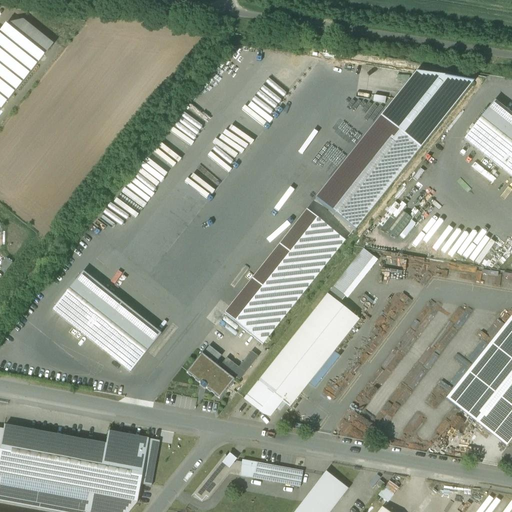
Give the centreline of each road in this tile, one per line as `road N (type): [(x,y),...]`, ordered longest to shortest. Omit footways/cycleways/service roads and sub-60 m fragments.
road 1 (residential): [(511,481),(218,427)]
road 2 (residential): [(511,55),(223,9)]
road 3 (residential): [(218,427),(0,387)]
